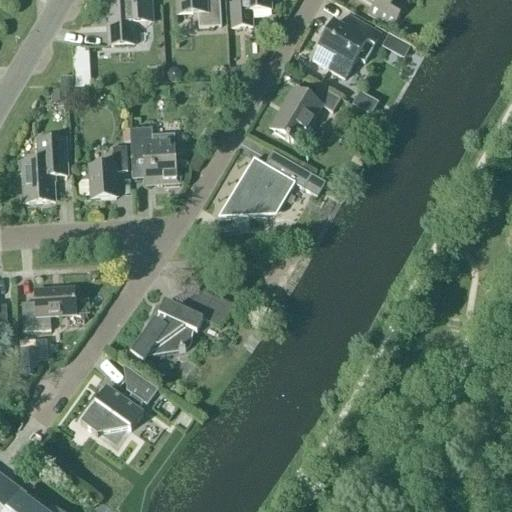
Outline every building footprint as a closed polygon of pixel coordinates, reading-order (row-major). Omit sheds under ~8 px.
[(110,50),(134,48),(133,27),(153,26),(151,0),(121,0),(122,7),(108,8),(110,50)] [(206,1),(206,0),(176,0),(177,18),(197,17),(198,31),(221,30),(219,0),(206,1)] [(231,31),(252,30),(251,15),(271,13),(270,0),(241,0),(242,7),(230,7),(231,31)] [(359,0),(373,8),(368,16),(392,30),(399,17),(388,10),(393,0),(359,0)] [(376,35),(351,21),(344,32),(334,26),(311,64),(344,83),(357,62),(364,67),(374,50),(369,47),(376,35)] [(88,51),(72,52),(74,92),(90,91),(88,51)] [(181,80),(181,75),(176,71),(170,71),(166,76),(166,82),(167,82),(171,86),(177,85),(181,80)] [(246,83),(245,71),(233,72),(234,84),(246,83)] [(61,93),(73,92),(72,80),(60,81),(61,93)] [(332,116),(340,103),(319,90),(311,103),(294,93),(271,133),(286,142),(285,143),(289,145),(290,144),(298,149),(321,110),(332,116)] [(64,94),(49,95),(49,105),(65,104),(64,94)] [(378,106),(359,95),(352,108),(370,119),(378,106)] [(152,138),(152,132),(129,133),(131,171),(145,171),(146,188),(176,186),(176,182),(182,181),(182,180),(176,180),(173,137),(152,138)] [(23,207),(55,205),(53,180),(67,179),(65,143),(37,144),(38,164),(21,165),(23,207)] [(116,202),(114,175),(127,175),(126,150),(112,151),(113,168),(89,169),(90,184),(81,184),(78,188),(79,197),(82,200),(91,200),(91,203),(83,203),(83,204),(116,202)] [(284,180),(254,162),(218,224),(267,220),(273,217),(279,212),(284,206),(291,193),(294,188),(317,201),(325,186),(291,167),(284,180)] [(219,330),(233,310),(192,291),(182,313),(164,305),(161,313),(156,311),(141,342),(130,358),(137,362),(185,355),(185,354),(188,352),(190,349),(191,346),(191,342),(192,339),(193,335),(196,337),(203,323),(219,330)] [(23,336),(51,334),(50,320),(76,319),(74,292),(34,295),(35,306),(21,307),(23,336)] [(24,361),(40,361),(40,343),(23,344),(24,361)] [(147,408),(158,393),(123,368),(122,369),(136,379),(126,393),(131,397),(126,405),(106,391),(80,428),(97,440),(100,436),(127,432),(131,434),(143,417),(138,413),(143,406),(147,408)] [(47,511),(46,511),(0,478),(0,511),(55,511),(50,508),(47,511)]
